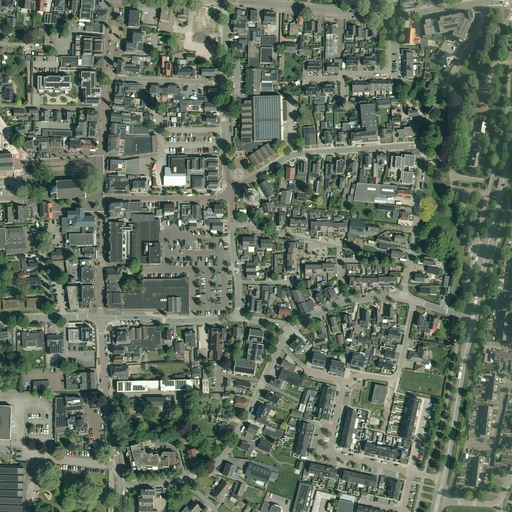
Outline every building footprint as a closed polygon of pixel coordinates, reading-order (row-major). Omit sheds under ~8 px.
[(10,0),(9,0),(3,0),(0,0),(0,2),(0,5),(1,5),(1,9),(7,10),(7,7),(10,7),(10,0)] [(21,0),(21,9),(31,9),(30,12),(34,13),(35,6),(31,6),(31,4),(29,4),(29,0),(21,0)] [(47,9),(48,3),(45,2),(44,0),(37,0),(37,12),(43,12),(44,8),(47,9)] [(63,0),(56,0),(56,8),(55,8),(54,11),(57,11),(57,12),(60,12),(61,13),(64,13),(64,12),(64,8),(64,5),(63,4),(63,0)] [(80,4),(80,2),(77,1),(77,0),(68,0),(67,10),(75,11),(74,18),(78,18),(80,4)] [(80,4),(78,18),(78,21),(92,22),(92,20),(106,21),(107,13),(107,8),(107,9),(108,2),(107,0),(102,0),(100,0),(99,0),(82,0),(82,4),(80,4)] [(160,20),(170,22),(172,7),(162,6),(160,20)] [(212,8),(195,6),(195,15),(215,16),(215,11),(212,10),(212,8)] [(187,12),(188,7),(181,7),(180,15),(177,15),(177,19),(184,20),(185,20),(188,20),(188,16),(188,12),(187,12)] [(127,24),(128,24),(128,27),(138,28),(140,11),(130,10),(129,19),(127,19),(127,24)] [(245,20),(245,19),(240,19),(241,11),(233,10),(233,20),(235,20),(235,24),(234,24),(233,33),(238,33),(238,36),(247,36),(248,25),(247,25),(248,20),(245,20)] [(250,11),(249,21),(254,22),(256,23),(257,22),(258,22),(258,19),(259,18),(259,16),(258,16),(258,12),(257,11),(255,11),(255,12),(254,12),(253,11),(251,11),(250,11)] [(465,40),(466,36),(467,34),(466,34),(469,29),(470,26),(472,22),(473,23),(474,21),(474,18),(474,16),(474,14),(473,13),(472,11),(425,21),(426,25),(424,26),(426,36),(423,37),(423,39),(448,34),(448,35),(464,42),(465,40)] [(51,13),(51,14),(50,19),(51,19),(51,22),(50,24),(56,24),(56,18),(58,18),(59,13),(54,12),(54,13),(51,13)] [(290,23),(289,36),(304,37),(304,35),(301,34),(301,31),(302,32),(303,16),(297,16),(296,19),(295,19),(295,21),(296,22),(296,24),(290,23)] [(15,27),(16,19),(7,18),(6,26),(15,27)] [(85,32),(91,32),(105,33),(105,25),(98,24),(86,22),(85,32)] [(220,30),(219,22),(202,23),(202,26),(204,26),(204,30),(207,30),(207,29),(209,29),(210,30),(220,30)] [(308,28),(305,28),(305,34),(311,34),(311,31),(314,31),(314,24),(315,24),(315,22),(309,22),(308,28)] [(320,24),(315,24),(314,24),(314,31),(314,37),(317,37),(317,36),(324,36),(324,31),(320,31),(320,24)] [(327,26),(327,31),(326,30),(325,53),(337,53),(338,30),(336,30),(336,26),(330,26),(330,24),(327,24),(327,26)] [(353,35),(355,35),(355,28),(356,28),(356,26),(350,26),(350,32),(346,32),(346,38),(352,38),(352,36),(353,35)] [(375,28),(368,27),(368,35),(365,35),(365,38),(370,38),(372,37),(375,37),(375,28)] [(260,95),(260,80),(260,67),(260,63),(261,48),(261,37),(261,35),(261,29),(257,29),(251,28),(251,32),(250,32),(249,41),(248,41),(248,69),(248,95),(260,95)] [(355,35),(355,37),(357,37),(358,39),(364,39),(364,31),(361,31),(361,28),(356,28),(355,28),(355,35)] [(414,43),(420,44),(420,39),(414,39),(414,37),(415,33),(414,33),(415,29),(406,29),(406,33),(405,40),(406,40),(405,44),(414,44),(414,43)] [(131,42),(125,42),(124,52),(135,53),(135,50),(142,51),(144,33),(132,32),(131,42)] [(72,51),(72,57),(75,57),(102,57),(103,38),(76,36),(76,44),(72,44),(72,51)] [(263,63),(272,64),(273,48),(276,48),(276,37),(262,36),(262,48),(261,48),(260,63),(263,63)] [(299,51),(299,50),(303,50),(303,38),(298,38),(298,41),(299,41),(299,45),(294,44),(286,44),(286,45),(286,47),(286,50),(288,50),(288,52),(290,52),(290,51),(294,51),(299,51)] [(452,60),(453,58),(453,57),(445,52),(440,49),(436,55),(437,56),(434,60),(439,63),(439,61),(447,66),(450,61),(451,61),(452,60)] [(343,60),(346,60),(346,66),(352,66),(352,57),(350,57),(349,56),(349,54),(343,54),(343,60)] [(357,61),(360,61),(360,54),(355,54),(355,57),(352,57),(352,66),(357,66),(357,61)] [(363,57),(363,54),(360,54),(360,61),(363,61),(363,66),(369,66),(369,57),(363,57)] [(369,56),(369,57),(369,66),(374,66),(374,60),(378,60),(378,54),(372,54),(372,56),(369,56)] [(72,57),(61,56),(61,67),(65,67),(65,64),(71,64),(71,68),(75,68),(77,68),(77,66),(102,66),(103,57),(102,57),(75,57),(72,57)] [(162,68),(162,71),(163,71),(163,75),(170,75),(170,71),(170,67),(170,64),(165,64),(165,57),(159,57),(159,68),(162,68)] [(315,63),(313,63),(313,71),(319,71),(319,67),(322,67),(322,60),(316,60),(316,62),(315,63)] [(341,63),(341,60),(334,60),(334,64),(327,63),(327,71),(338,72),(338,63),(341,63)] [(118,61),(117,75),(124,76),(124,74),(139,75),(140,65),(125,64),(125,61),(118,61)] [(186,76),(186,75),(190,75),(190,77),(195,77),(195,69),(181,69),(181,66),(175,66),(175,75),(183,75),(183,76),(186,76)] [(198,66),(198,72),(201,72),(201,76),(215,76),(216,69),(204,69),(204,66),(198,66)] [(265,73),(262,73),(262,81),(278,82),(278,70),(271,70),(271,73),(270,73),(270,77),(265,77),(265,73)] [(81,79),(81,82),(81,89),(83,89),(83,103),(86,103),(86,105),(92,105),(92,106),(98,106),(98,105),(99,105),(100,103),(100,98),(100,95),(100,89),(96,88),(96,72),(81,72),(81,79)] [(60,77),(47,77),(47,76),(44,76),(44,77),(38,77),(38,80),(37,80),(37,82),(38,82),(38,90),(39,90),(43,90),(44,90),(48,90),(49,90),(53,90),(53,91),(54,91),(55,91),(59,91),(60,91),(60,90),(63,90),(65,90),(69,90),(70,90),(70,88),(71,88),(71,83),(70,83),(70,77),(63,77),(63,76),(60,76),(60,77)] [(431,90),(430,93),(433,95),(434,92),(435,92),(436,92),(437,90),(436,89),(437,87),(433,84),(433,83),(430,82),(428,81),(427,84),(429,85),(427,89),(431,90)] [(115,95),(114,96),(116,96),(123,97),(138,98),(139,84),(129,83),(129,84),(116,83),(115,92),(115,93),(115,95)] [(261,83),(261,91),(272,91),(272,83),(261,83)] [(329,85),(323,85),(323,91),(320,91),(320,94),(320,97),(325,97),(325,95),(326,94),(329,94),(329,85)] [(334,85),(329,85),(329,94),(331,94),(331,97),(337,97),(337,91),(334,91),(334,85)] [(13,91),(13,87),(6,87),(6,90),(4,90),(4,98),(6,98),(6,100),(13,100),(14,100),(14,95),(13,95),(13,91)] [(320,97),(320,94),(317,94),(317,87),(312,87),(312,96),(314,96),(314,100),(320,100),(320,97)] [(208,88),(208,89),(205,89),(205,95),(208,95),(208,97),(212,98),(213,95),(216,95),(216,88),(208,88)] [(116,96),(114,96),(114,103),(145,107),(146,100),(138,99),(138,98),(123,97),(116,96)] [(235,141),(234,141),(235,152),(241,152),(241,150),(244,150),(249,157),(248,157),(255,167),(275,153),(273,150),(275,148),(275,141),(283,141),(282,121),(287,121),(287,101),(281,101),(281,96),(252,97),(252,101),(244,101),(244,104),(241,104),(242,122),(238,122),(239,128),(235,128),(235,141)] [(471,113),(476,98),(469,97),(465,111),(471,113)] [(205,101),(197,101),(180,101),(180,113),(186,113),(186,106),(204,106),(205,106),(205,111),(216,111),(216,105),(208,105),(208,101),(205,101)] [(113,103),(113,110),(134,112),(134,110),(144,111),(145,107),(114,103),(113,103)] [(362,130),(361,130),(362,141),(377,140),(376,132),(378,132),(375,104),(360,105),(362,130)] [(417,112),(417,110),(411,110),(411,109),(408,109),(408,105),(405,105),(405,109),(405,114),(409,114),(409,117),(417,116),(419,115),(419,113),(417,112)] [(395,110),(395,107),(392,107),(392,122),(401,121),(401,115),(399,116),(398,110),(395,110)] [(24,110),(14,110),(14,117),(19,117),(19,120),(26,120),(26,115),(24,115),(24,110)] [(113,113),(112,112),(111,121),(121,122),(121,123),(129,124),(129,123),(140,123),(149,124),(150,114),(144,113),(144,111),(134,110),(134,112),(113,110),(113,113)] [(48,112),(48,111),(41,111),(41,112),(41,122),(50,122),(50,119),(48,119),(49,112),(48,112)] [(84,111),(84,115),(80,115),(79,122),(98,123),(98,121),(99,113),(98,112),(88,111),(84,111)] [(59,122),(60,122),(60,112),(53,112),(53,119),(51,119),(51,122),(55,122),(59,122)] [(70,121),(70,120),(70,113),(69,113),(68,112),(67,112),(66,113),(64,113),(64,123),(75,123),(75,121),(70,121)] [(186,113),(181,113),(177,113),(177,117),(176,117),(176,123),(181,122),(181,123),(186,123),(186,113)] [(97,139),(98,123),(79,122),(79,125),(77,125),(77,126),(76,127),(75,127),(75,131),(43,130),(43,137),(97,139)] [(338,133),(338,142),(340,143),(341,143),(343,142),(345,141),(345,137),(346,137),(346,133),(345,130),(349,130),(349,123),(342,123),(342,127),(342,129),(343,129),(343,130),(341,130),(341,133),(338,133)] [(387,129),(381,130),(381,138),(383,139),(384,139),(385,138),(387,138),(387,137),(391,137),(390,129),(390,127),(392,127),(391,123),(389,124),(386,124),(387,129)] [(110,135),(128,137),(149,136),(148,133),(147,133),(147,127),(148,127),(148,124),(131,125),(120,124),(111,124),(110,134),(110,135)] [(16,135),(28,133),(27,125),(21,126),(21,127),(15,127),(16,135)] [(409,127),(402,128),(403,137),(408,137),(409,137),(410,137),(411,137),(413,137),(412,125),(409,125),(409,127)] [(397,138),(403,137),(402,128),(400,128),(400,126),(393,126),(393,132),(396,132),(397,138)] [(304,128),(306,146),(316,145),(314,127),(304,128)] [(361,130),(361,129),(357,129),(357,132),(355,132),(355,131),(351,131),(351,134),(352,142),(355,141),(359,141),(359,142),(360,142),(361,141),(362,141),(361,130)] [(0,171),(14,170),(13,155),(4,156),(2,137),(2,135),(0,135),(0,171)] [(157,137),(148,137),(134,137),(130,137),(125,137),(109,136),(108,153),(111,154),(111,155),(118,156),(118,154),(124,155),(124,156),(126,156),(132,155),(134,156),(157,153),(157,137)] [(40,152),(50,152),(49,146),(49,137),(40,138),(40,140),(37,140),(37,138),(34,138),(35,147),(39,147),(40,152)] [(35,147),(34,138),(29,138),(22,139),(24,142),(21,144),(28,152),(35,152),(35,147)] [(61,139),(51,138),(50,147),(51,147),(51,148),(54,148),(54,147),(61,147),(61,139)] [(70,148),(69,148),(69,150),(72,151),(76,151),(77,151),(80,151),(80,149),(80,148),(80,139),(77,138),(77,139),(71,139),(70,148)] [(80,148),(84,149),(88,149),(90,149),(96,150),(96,141),(92,141),(81,140),(80,148)] [(471,166),(477,167),(481,145),(475,144),(471,166)] [(377,154),(377,165),(379,165),(384,165),(384,161),(386,161),(385,154),(382,154),(380,154),(377,154)] [(413,173),(414,173),(415,167),(413,167),(414,156),(404,155),(401,155),(401,157),(396,157),(396,155),(392,155),(392,156),(391,156),(390,168),(390,170),(394,170),(394,168),(400,169),(399,171),(401,171),(400,180),(399,179),(398,183),(402,183),(402,184),(412,185),(413,173)] [(185,177),(190,177),(190,179),(192,179),(192,189),(217,190),(219,187),(219,179),(218,179),(218,171),(218,161),(216,158),(187,159),(187,156),(177,156),(177,159),(171,159),(171,168),(165,168),(165,175),(164,175),(164,186),(185,186),(185,177)] [(118,175),(129,176),(137,176),(139,176),(140,158),(126,161),(111,161),(110,172),(118,172),(118,175)] [(337,160),(335,174),(343,174),(343,168),(345,168),(345,160),(337,160)] [(351,176),(355,176),(356,163),(349,162),(349,172),(347,172),(346,176),(347,177),(351,176)] [(294,169),(287,168),(286,179),(289,179),(289,181),(293,181),(293,180),(294,169)] [(108,178),(106,178),(106,194),(128,194),(129,181),(124,181),(125,176),(108,176),(108,178)] [(139,176),(137,176),(129,176),(129,179),(133,179),(133,192),(139,192),(140,192),(145,192),(145,193),(146,193),(146,177),(139,176)] [(364,176),(360,176),(359,183),(363,184),(366,184),(367,184),(367,177),(364,177),(364,176)] [(85,180),(56,181),(56,185),(52,185),(52,187),(50,188),(51,194),(51,200),(86,198),(85,180)] [(266,181),(259,185),(267,198),(274,194),(266,181)] [(380,185),(378,185),(373,184),(367,184),(366,184),(363,184),(359,183),(357,183),(354,201),(374,203),(374,195),(396,196),(397,190),(397,186),(380,185)] [(407,191),(397,190),(396,196),(399,196),(399,197),(409,198),(410,192),(407,192),(407,191)] [(280,204),(289,205),(291,192),(282,191),(280,204)] [(249,193),(247,195),(247,199),(249,201),(252,201),(255,199),(255,196),(252,193),(249,193)] [(259,218),(265,217),(264,214),(272,212),(272,209),(274,208),(274,206),(273,202),(262,204),(263,208),(257,209),(259,218)] [(40,203),(41,216),(41,219),(51,218),(50,203),(46,203),(40,203)] [(142,209),(142,203),(127,203),(121,203),(111,203),(109,205),(109,212),(121,212),(137,212),(148,212),(148,209),(142,209)] [(200,205),(182,205),(181,222),(189,222),(189,219),(193,220),(193,215),(196,215),(196,217),(200,217),(200,205)] [(204,211),(204,219),(207,219),(207,217),(211,217),(216,217),(216,214),(222,214),(222,205),(214,205),(214,208),(207,208),(207,211),(204,211)] [(11,208),(4,208),(5,222),(12,222),(14,221),(14,224),(27,223),(27,219),(30,219),(29,206),(14,207),(14,208),(11,208)] [(66,248),(77,248),(77,246),(94,245),(93,234),(95,234),(94,217),(84,217),(84,210),(84,208),(81,209),(75,209),(75,212),(68,212),(68,218),(62,218),(62,234),(65,233),(66,248)] [(121,212),(109,212),(109,218),(110,218),(110,223),(123,223),(123,218),(131,218),(131,222),(131,223),(137,222),(136,222),(136,221),(147,221),(147,216),(137,216),(137,212),(121,212)] [(283,226),(283,219),(286,219),(286,212),(279,212),(279,216),(275,216),(275,226),(283,226)] [(408,215),(407,215),(408,213),(399,212),(397,212),(396,216),(399,216),(398,220),(407,220),(408,219),(409,216),(408,215)] [(109,250),(109,263),(129,264),(149,264),(159,264),(159,258),(161,258),(161,243),(160,243),(160,220),(134,222),(134,228),(125,228),(125,223),(123,223),(110,223),(109,223),(109,225),(109,236),(109,244),(109,250)] [(215,220),(203,220),(203,224),(207,224),(207,226),(212,227),(212,230),(222,230),(222,223),(215,223),(215,220)] [(345,232),(345,226),(347,226),(347,221),(343,221),(343,223),(339,223),(339,232),(345,232)] [(364,222),(351,221),(349,233),(363,235),(364,227),(364,222)] [(369,223),(364,222),(364,227),(368,228),(368,231),(378,232),(379,225),(372,224),(372,223),(369,222),(369,223)] [(22,244),(22,237),(23,237),(23,232),(22,228),(5,229),(5,228),(0,228),(0,249),(3,249),(3,251),(6,251),(6,254),(26,253),(26,248),(25,244),(22,244)] [(401,244),(401,243),(404,243),(405,236),(395,235),(394,242),(397,242),(397,243),(401,244)] [(390,245),(390,241),(385,239),(385,238),(378,237),(376,242),(390,245)] [(243,240),(239,240),(239,247),(248,247),(248,238),(243,238),(243,240)] [(254,238),(248,238),(248,247),(252,247),(252,248),(254,248),(254,252),(257,252),(257,244),(257,242),(254,242),(254,238)] [(258,244),(257,244),(257,252),(263,252),(263,249),(266,249),(266,240),(261,240),(261,244),(258,244)] [(272,240),(266,240),(266,249),(272,249),(272,250),(275,250),(275,244),(272,244),(272,240)] [(288,243),(288,249),(297,249),(297,243),(292,243),(292,240),(288,240),(288,243)] [(80,255),(80,254),(85,254),(85,257),(95,257),(95,252),(94,252),(94,248),(87,248),(63,249),(63,253),(70,253),(70,258),(73,258),(73,255),(80,255)] [(62,253),(63,253),(63,249),(56,249),(56,253),(52,253),(52,259),(62,259),(62,253)] [(392,250),(391,256),(401,258),(403,252),(392,250)] [(24,259),(21,259),(22,270),(37,269),(37,266),(38,266),(37,260),(33,260),(33,259),(29,260),(29,259),(26,260),(25,259),(24,259)] [(93,260),(65,260),(68,277),(68,284),(95,284),(94,268),(93,268),(93,260)] [(334,266),(334,264),(330,264),(329,260),(328,260),(328,273),(334,273),(334,275),(337,275),(337,266),(334,266)] [(64,261),(54,261),(54,269),(60,268),(59,265),(65,265),(64,261)] [(246,265),(246,272),(256,272),(255,272),(255,266),(258,266),(258,262),(252,262),(252,265),(246,265)] [(107,282),(121,282),(122,282),(122,269),(106,269),(106,282),(107,282)] [(28,285),(32,285),(32,287),(36,286),(36,285),(41,285),(40,278),(29,279),(29,273),(18,274),(18,278),(26,278),(27,283),(28,283),(28,285)] [(427,282),(427,279),(424,279),(424,275),(416,274),(415,282),(424,282),(427,282)] [(349,286),(355,286),(355,277),(355,275),(347,275),(347,278),(349,278),(349,286)] [(139,293),(122,293),(122,309),(154,309),(166,309),(168,313),(181,312),(181,311),(186,310),(186,287),(184,279),(143,280),(143,288),(139,288),(139,293)] [(121,282),(107,282),(107,304),(109,304),(109,310),(122,309),(122,293),(121,293),(121,282)] [(90,302),(95,302),(95,286),(67,286),(70,310),(78,310),(89,310),(90,309),(90,308),(90,302)] [(332,286),(327,289),(332,300),(336,298),(334,294),(335,293),(332,286)] [(419,294),(429,294),(430,294),(431,292),(434,292),(434,290),(437,290),(437,286),(430,286),(429,287),(423,286),(423,288),(420,287),(419,294)] [(299,290),(303,300),(312,296),(310,289),(306,291),(306,290),(302,290),(300,291),(299,290)] [(326,297),(327,297),(329,301),(332,300),(327,289),(322,291),(326,297)] [(288,298),(293,296),(295,301),(297,301),(298,305),(299,306),(298,307),(299,309),(300,309),(301,311),(299,312),(301,315),(302,315),(303,315),(309,313),(304,300),(303,300),(299,290),(287,292),(288,298)] [(314,295),(319,306),(326,303),(320,292),(318,294),(314,295)] [(305,303),(304,300),(309,313),(314,310),(313,308),(315,307),(314,304),(312,300),(305,303)] [(285,309),(285,305),(286,303),(285,303),(285,305),(278,304),(278,308),(276,308),(276,313),(279,313),(279,316),(284,317),(285,309)] [(374,322),(372,322),(372,325),(378,325),(378,327),(381,327),(382,318),(379,318),(380,311),(374,311),(374,322)] [(369,313),(366,313),(365,312),(364,312),(363,313),(362,313),(363,321),(359,321),(360,326),(368,325),(368,321),(370,321),(370,317),(369,317),(369,313)] [(348,316),(348,315),(341,316),(343,324),(344,328),(347,328),(352,327),(351,322),(352,322),(351,316),(348,316)] [(425,327),(426,323),(423,323),(424,317),(417,315),(415,325),(419,326),(419,329),(424,330),(425,327)] [(333,333),(339,332),(337,325),(335,317),(329,319),(331,327),(333,333)] [(431,329),(436,330),(438,320),(430,318),(428,327),(425,327),(424,330),(424,333),(430,334),(431,329)] [(320,339),(324,337),(324,339),(316,341),(317,345),(326,343),(325,339),(327,338),(326,333),(326,332),(324,325),(323,324),(322,321),(316,322),(316,323),(317,326),(316,327),(320,339)] [(141,339),(129,340),(129,344),(132,344),(132,345),(141,345),(142,353),(157,352),(157,349),(161,349),(161,345),(161,339),(160,331),(157,331),(156,327),(147,328),(147,339),(141,339)] [(0,339),(8,339),(9,347),(14,347),(13,328),(7,329),(8,332),(0,332),(0,339)] [(129,340),(128,330),(128,328),(117,328),(117,330),(115,333),(113,333),(114,346),(118,346),(118,344),(129,344),(129,340)] [(132,330),(128,330),(129,340),(141,339),(140,329),(135,329),(135,328),(132,328),(132,330)] [(236,337),(236,340),(240,340),(240,337),(242,337),(242,334),(240,334),(240,328),(234,328),(233,332),(231,332),(230,337),(233,337),(236,337)] [(82,342),(87,342),(87,345),(92,345),(92,346),(93,346),(92,329),(82,329),(69,330),(69,329),(68,329),(68,331),(69,331),(69,342),(82,342)] [(225,329),(219,329),(219,330),(215,330),(215,329),(209,329),(209,335),(212,335),(211,350),(211,355),(210,355),(209,360),(221,360),(222,341),(224,341),(224,340),(225,340),(226,333),(225,333),(225,329)] [(250,329),(248,341),(262,343),(264,331),(250,329)] [(161,339),(161,345),(165,345),(165,343),(171,343),(171,339),(172,339),(171,335),(170,335),(170,331),(167,331),(166,330),(165,330),(164,331),(164,339),(161,339)] [(44,339),(44,331),(39,331),(40,337),(30,337),(30,332),(22,332),(22,343),(27,343),(27,347),(36,346),(36,344),(40,344),(40,339),(44,339)] [(400,334),(386,331),(385,337),(387,337),(387,338),(387,340),(391,340),(392,338),(399,340),(399,339),(400,339),(400,337),(399,337),(400,334)] [(185,332),(186,342),(185,342),(186,345),(188,347),(191,346),(191,348),(196,348),(195,332),(185,332)] [(59,353),(58,344),(63,343),(63,336),(47,337),(48,353),(59,353)] [(294,342),(303,349),(305,347),(307,349),(309,347),(299,337),(297,339),(296,339),(294,342)] [(292,344),(290,346),(296,351),(294,354),(296,356),(303,349),(294,342),(292,344)] [(175,343),(175,352),(184,351),(183,343),(175,343)] [(250,354),(249,361),(261,363),(264,345),(252,343),(251,350),(248,349),(248,354),(250,354)] [(141,353),(141,347),(130,348),(130,345),(123,346),(123,347),(114,347),(114,351),(113,351),(114,354),(126,353),(130,352),(130,353),(141,353)] [(390,348),(380,346),(379,350),(383,351),(382,354),(384,354),(384,356),(394,359),(395,352),(390,351),(390,350),(390,348)] [(418,354),(410,352),(408,360),(421,363),(422,359),(428,360),(430,352),(427,351),(426,351),(427,348),(419,346),(418,350),(419,350),(418,354)] [(359,356),(353,354),(351,365),(354,366),(353,366),(357,367),(360,352),(359,356)] [(365,357),(359,356),(360,352),(357,367),(360,367),(363,368),(365,357)] [(492,352),(491,352),(490,360),(494,360),(494,362),(497,362),(497,366),(499,366),(499,365),(500,362),(501,352),(495,352),(492,352)] [(320,355),(318,366),(321,367),(324,367),(327,353),(324,353),(323,356),(320,355)] [(320,355),(314,354),(312,365),(314,365),(314,366),(318,366),(320,355)] [(119,356),(114,357),(114,360),(113,360),(114,363),(114,364),(123,363),(126,363),(125,356),(123,357),(122,355),(119,355),(119,356)] [(387,360),(379,359),(378,368),(391,371),(392,365),(386,363),(387,360)] [(254,375),(256,363),(235,360),(234,372),(254,375)] [(281,364),(281,366),(287,369),(288,367),(293,369),(294,367),(292,366),(292,365),(290,364),(290,363),(283,360),(282,362),(281,364)] [(329,372),(332,372),(332,373),(335,373),(338,362),(332,361),(329,372)] [(335,373),(339,374),(341,374),(344,363),(338,362),(335,373)] [(113,378),(113,379),(119,379),(119,378),(129,378),(128,366),(111,366),(112,378),(113,378)] [(301,376),(283,369),(278,378),(297,386),(301,376)] [(81,389),(81,390),(84,389),(84,390),(86,390),(87,389),(95,389),(94,372),(66,374),(67,390),(81,389)] [(280,390),(283,383),(280,382),(272,378),(269,384),(277,387),(277,388),(280,390)] [(129,381),(118,382),(118,392),(131,392),(147,391),(147,389),(161,389),(161,391),(193,390),(192,380),(132,381),(129,381)] [(49,381),(33,382),(33,391),(50,390),(49,381)] [(251,383),(239,381),(237,389),(249,391),(251,383)] [(375,384),(371,403),(383,405),(387,387),(375,384)] [(310,390),(305,389),(300,404),(303,405),(306,405),(309,396),(310,390)] [(276,393),(274,396),(274,395),(271,394),(267,392),(264,399),(276,404),(279,398),(281,399),(282,396),(276,393)] [(82,398),(55,398),(55,432),(56,431),(56,429),(69,427),(67,417),(67,412),(84,410),(83,402),(82,398)] [(146,406),(147,406),(159,406),(159,407),(163,406),(166,406),(166,404),(167,404),(168,399),(166,399),(166,398),(147,398),(147,399),(139,399),(139,402),(136,399),(132,399),(132,401),(125,401),(125,412),(130,412),(130,417),(141,417),(141,416),(146,416),(146,406)] [(235,403),(234,407),(240,408),(239,411),(244,412),(246,399),(236,398),(235,398),(234,398),(233,403),(235,403)] [(258,407),(257,410),(268,415),(270,409),(275,411),(276,408),(275,408),(268,404),(267,407),(261,404),(259,407),(258,407)] [(0,439),(10,440),(12,406),(0,405),(0,439)] [(255,413),(256,414),(255,416),(261,419),(260,423),(266,425),(268,426),(269,423),(265,421),(268,415),(257,410),(255,413)] [(76,430),(77,431),(78,431),(78,435),(86,434),(86,430),(87,430),(86,418),(85,418),(84,415),(79,416),(67,417),(69,427),(69,431),(76,430)] [(218,430),(220,430),(219,433),(233,435),(234,427),(227,426),(227,423),(222,423),(222,425),(221,425),(220,425),(220,424),(219,424),(218,430)] [(258,436),(261,429),(259,428),(250,424),(247,431),(255,435),(258,436)] [(280,440),(283,432),(276,430),(268,426),(266,425),(265,428),(263,433),(280,440)] [(480,438),(487,438),(487,435),(490,436),(491,430),(481,429),(480,438)] [(261,440),(258,448),(269,453),(272,445),(261,440)] [(158,456),(158,454),(155,455),(155,453),(147,455),(147,453),(145,454),(143,442),(127,446),(132,469),(137,468),(138,470),(142,469),(175,469),(175,452),(163,452),(163,456),(158,456)] [(250,445),(247,443),(246,444),(242,442),(241,445),(240,445),(239,446),(240,447),(239,448),(247,452),(249,453),(252,447),(250,445)] [(191,464),(195,463),(194,459),(197,459),(196,455),(200,454),(199,449),(195,450),(195,449),(187,451),(188,455),(188,457),(189,460),(190,460),(191,464)] [(296,449),(295,454),(293,454),(293,457),(299,458),(299,455),(304,456),(305,451),(296,449)] [(510,465),(511,465),(511,456),(505,455),(505,452),(499,452),(499,456),(502,456),(501,463),(508,463),(508,464),(510,464),(510,465)] [(21,511),(23,467),(26,467),(27,467),(27,465),(26,464),(21,463),(21,467),(0,466),(0,511),(21,511)] [(232,478),(235,479),(239,469),(235,468),(236,467),(227,463),(222,475),(232,478)] [(270,471),(248,463),(244,476),(247,477),(253,479),(267,484),(269,478),(275,480),(277,474),(270,471)] [(334,481),(337,481),(338,475),(335,475),(336,470),(331,468),(329,477),(335,478),(334,481)] [(211,495),(219,501),(227,492),(225,491),(230,485),(223,480),(211,495)] [(233,490),(231,496),(236,499),(240,500),(241,497),(240,496),(244,485),(236,482),(235,483),(233,490)] [(302,511),(303,511),(305,511),(306,511),(313,486),(300,482),(298,489),(292,511),(302,511)] [(157,511),(154,511),(154,496),(155,496),(155,490),(141,490),(141,499),(139,499),(139,511),(142,511),(141,511),(157,511)] [(351,511),(354,503),(339,500),(336,511),(351,511)] [(188,509),(187,507),(182,511),(196,511),(197,511),(196,510),(199,507),(194,502),(188,509)] [(281,511),(282,510),(280,506),(274,504),(270,506),(269,504),(264,502),(260,511),(281,511)]
